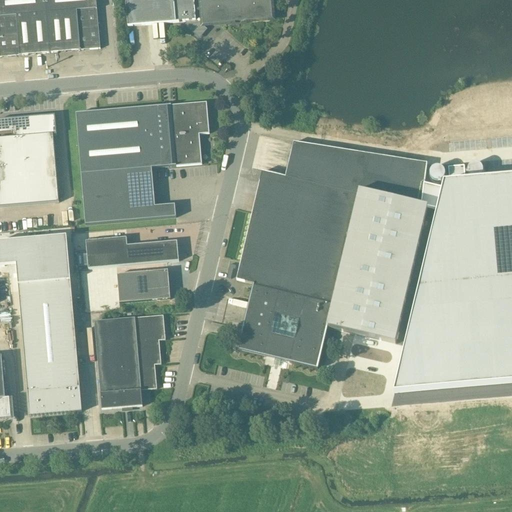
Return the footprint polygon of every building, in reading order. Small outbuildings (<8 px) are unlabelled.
[(0,0),(0,58),(100,50),(95,0),(0,0)] [(125,0),(128,27),(195,21),(193,0),(125,0)] [(86,115),(76,115),(86,227),(174,219),(176,219),(175,206),(155,208),(152,173),(152,170),(201,166),(199,136),(209,135),(206,104),(160,108),(136,110),(86,115)] [(11,139),(0,140),(0,208),(59,204),(53,136),(56,136),(56,135),(55,117),(36,119),(12,121),(0,122),(0,135),(10,134),(11,139)] [(240,265),(237,281),(255,286),(251,301),(251,304),(245,329),(244,332),(242,341),(239,351),(271,359),(284,362),(317,370),(327,329),(348,334),(377,341),(396,346),(396,344),(428,210),(428,209),(421,207),(424,185),(427,165),(294,144),(290,162),(286,179),(262,173),(256,198),(253,213),(240,265)] [(438,212),(395,395),(511,384),(511,178),(466,183),(464,167),(448,168),(450,184),(444,184),(443,190),(424,185),(428,209),(428,210),(438,212)] [(125,230),(95,231),(95,239),(125,238),(125,230)] [(67,238),(0,244),(0,266),(16,265),(30,418),(82,413),(67,238)] [(179,263),(177,243),(128,247),(127,239),(86,243),(88,271),(179,263)] [(76,255),(76,269),(81,269),(81,262),(85,262),(85,255),(76,255)] [(170,301),(168,272),(117,276),(120,305),(170,301)] [(94,323),(102,411),(142,408),(141,392),(157,391),(155,367),(161,366),(160,343),(166,342),(164,318),(135,320),(94,323)] [(369,359),(366,375),(397,381),(400,364),(387,361),(389,354),(375,351),(373,359),(369,359)] [(9,399),(5,400),(2,358),(0,357),(0,423),(0,424),(4,424),(4,420),(11,419),(9,399)]
